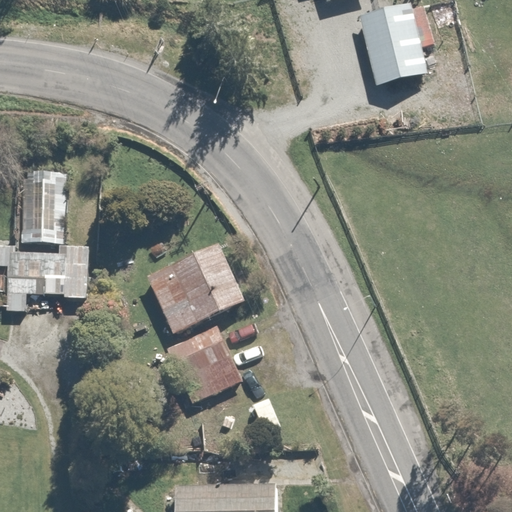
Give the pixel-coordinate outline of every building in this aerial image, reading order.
[(426,1),(361,18),(380,89),(430,76),(423,50),(438,47),(426,1)] [(247,303),(220,248),(151,282),(178,337),(247,303)] [(9,251),(9,304),(68,303),(68,250),(9,251)] [(246,384),(217,332),(167,359),(196,411),(246,384)] [(279,511),(278,485),(182,488),(182,511),(279,511)]
